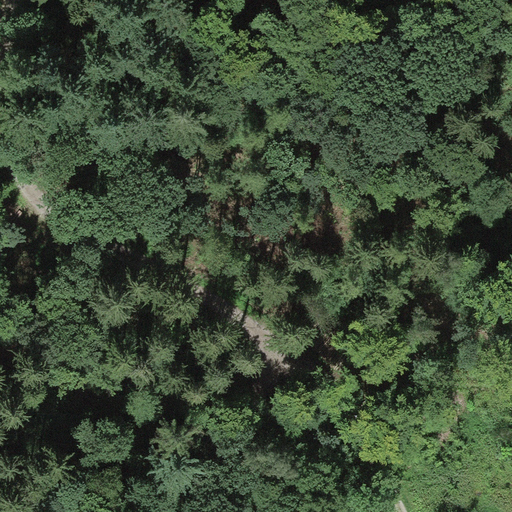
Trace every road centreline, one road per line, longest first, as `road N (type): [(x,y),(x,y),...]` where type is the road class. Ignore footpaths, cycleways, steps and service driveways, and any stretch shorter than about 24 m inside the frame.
road 1 (track): [(0,135),(15,167),(105,234),(297,351),(359,430),(398,511)]
road 2 (track): [(297,351),(259,410),(210,456),(106,511)]
